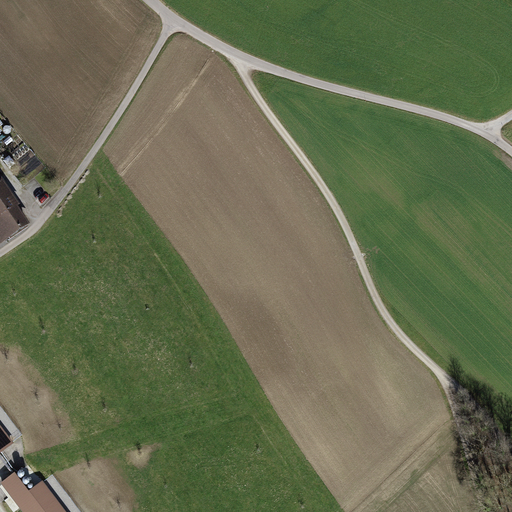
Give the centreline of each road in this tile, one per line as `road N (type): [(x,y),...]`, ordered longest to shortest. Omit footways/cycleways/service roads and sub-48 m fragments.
road 1 (track): [(242,58),(246,80),(343,220),(398,332),(511,446)]
road 2 (unclassified): [(511,152),(487,131),(446,116),(242,58),(155,0)]
road 3 (track): [(487,511),(441,376)]
